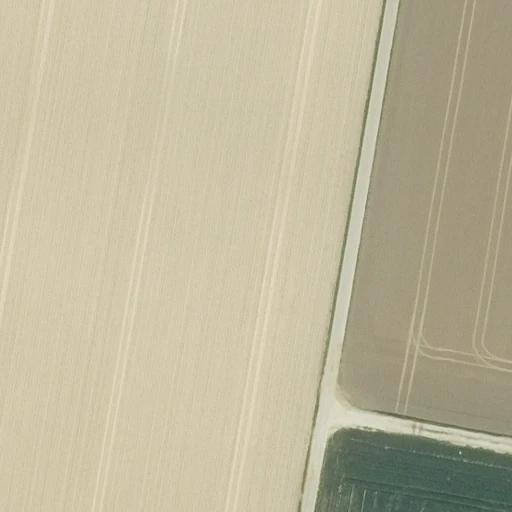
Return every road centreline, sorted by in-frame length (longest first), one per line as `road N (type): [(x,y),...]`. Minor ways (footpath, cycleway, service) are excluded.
road 1 (track): [(391,0),(307,511)]
road 2 (track): [(324,407),(511,444)]
